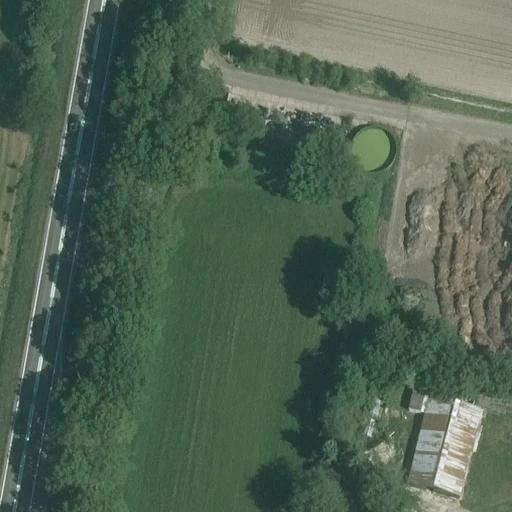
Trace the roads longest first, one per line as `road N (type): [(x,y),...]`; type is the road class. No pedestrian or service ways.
road 1 (unclassified): [(82,511),(134,221),(181,98),(203,0)]
road 2 (trunk): [(14,511),(104,0)]
